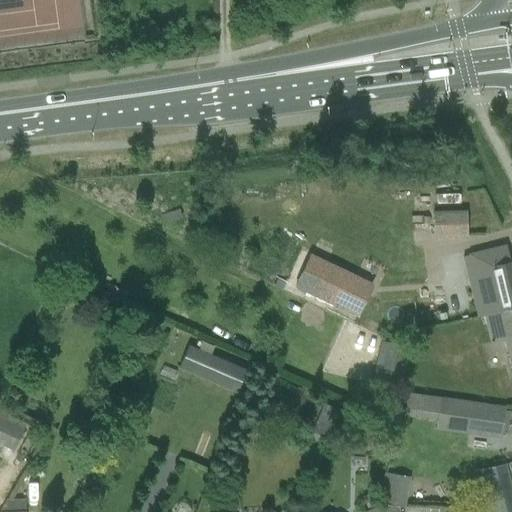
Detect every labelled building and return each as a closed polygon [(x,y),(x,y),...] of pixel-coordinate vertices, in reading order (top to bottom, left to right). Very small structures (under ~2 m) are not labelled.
[(171,212),(173,221),(182,218),(179,209),(171,212)] [(465,215),(445,215),(434,215),(434,236),(466,235),(465,215)] [(504,340),(511,375),(511,261),(499,265),(495,248),(468,255),(478,292),(484,316),(491,344),(504,340)] [(357,278),(310,255),(295,287),(358,318),(373,286),(367,283),(368,282),(357,277),(357,278)] [(380,302),(428,300),(426,276),(378,278),(380,302)] [(382,340),(375,361),(391,366),(398,345),(382,340)] [(199,350),(210,355),(213,348),(202,343),(199,350)] [(179,368),(238,394),(248,371),(247,370),(248,367),(218,354),(217,357),(210,355),(199,350),(189,345),(179,368)] [(119,383),(115,385),(113,390),(116,395),(123,391),(119,383)] [(501,437),(505,408),(407,393),(405,415),(437,419),(436,427),(501,437)] [(338,409),(323,403),(312,432),(327,438),(338,409)] [(0,444),(14,451),(28,422),(2,409),(0,412),(0,444)] [(253,430),(259,432),(264,429),(265,424),(262,419),(257,417),(252,420),(251,426),(253,430)] [(382,436),(372,434),(369,448),(379,450),(382,436)] [(475,471),(485,511),(507,511),(511,511),(508,500),(511,498),(511,491),(505,463),(475,471)] [(109,475),(96,469),(88,487),(102,493),(109,475)] [(380,498),(404,504),(410,477),(386,472),(380,498)] [(373,491),(361,497),(368,510),(379,504),(373,491)] [(468,495),(457,500),(461,509),(472,504),(468,495)] [(26,511),(18,511),(18,499),(7,499),(0,511),(26,511)] [(177,511),(190,511),(190,507),(185,503),(180,503),(177,506),(177,511)]
